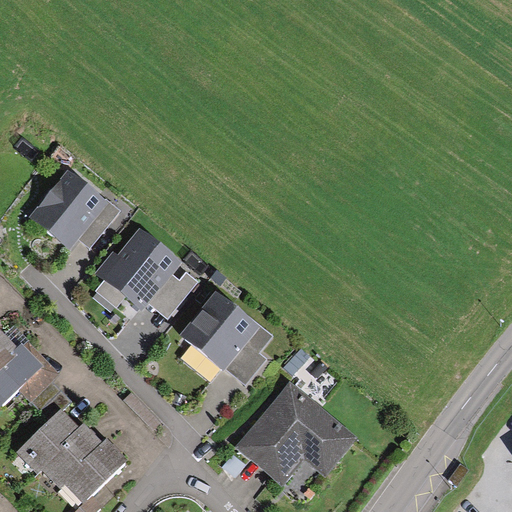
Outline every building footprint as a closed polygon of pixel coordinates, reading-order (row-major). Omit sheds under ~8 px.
[(105,199),(104,201),(70,172),(31,218),(71,252),(80,241),(91,250),(122,213),(105,199)] [(185,265),(144,232),(103,282),(105,283),(97,293),(117,309),(126,299),(142,313),(150,304),(170,320),(200,283),(187,272),(180,281),(175,277),(185,265)] [(236,309),(218,295),(180,341),(224,376),(228,371),(245,385),(266,359),(261,355),(273,339),(236,309)] [(0,413),(0,414),(23,392),(44,413),(62,396),(51,385),(62,374),(40,352),(15,327),(4,339),(0,334),(0,413)] [(292,384),(237,449),(284,488),(306,462),(328,480),(360,441),(292,384)] [(131,394),(123,402),(153,433),(162,424),(131,394)] [(53,423),(19,456),(37,475),(43,470),(62,489),(66,485),(87,506),(80,511),(97,511),(104,506),(94,497),(129,463),(121,455),(108,442),(103,447),(95,439),(84,428),(80,432),(71,423),(62,413),(71,404),(62,396),(44,413),(53,423)]
